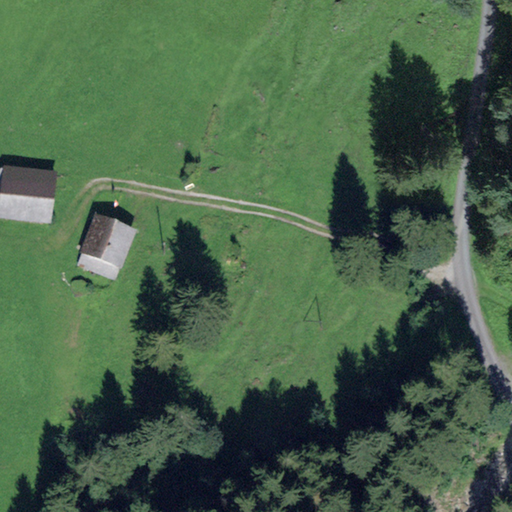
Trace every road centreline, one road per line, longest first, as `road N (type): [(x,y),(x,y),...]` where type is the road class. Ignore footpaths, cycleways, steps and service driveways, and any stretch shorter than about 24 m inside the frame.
road 1 (track): [(468,290),(398,244),(270,209),(104,182),(80,193),(54,240),(0,236)]
road 2 (unclassified): [(491,0),(462,243),(468,290),(511,408)]
